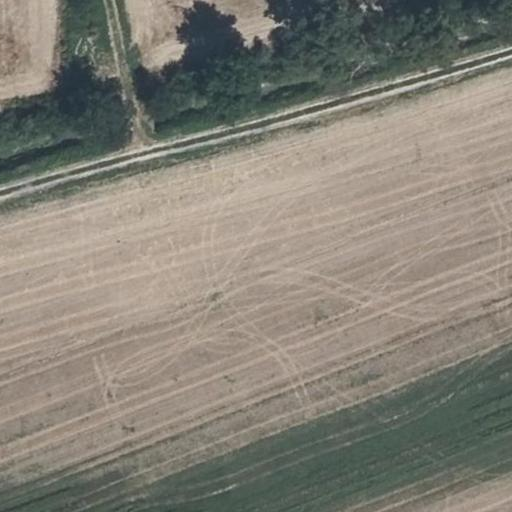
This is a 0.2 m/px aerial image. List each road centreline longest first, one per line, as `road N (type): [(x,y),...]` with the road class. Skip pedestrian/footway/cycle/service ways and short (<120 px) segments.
road 1 (track): [(0,200),(511,52)]
road 2 (track): [(152,154),(117,0)]
